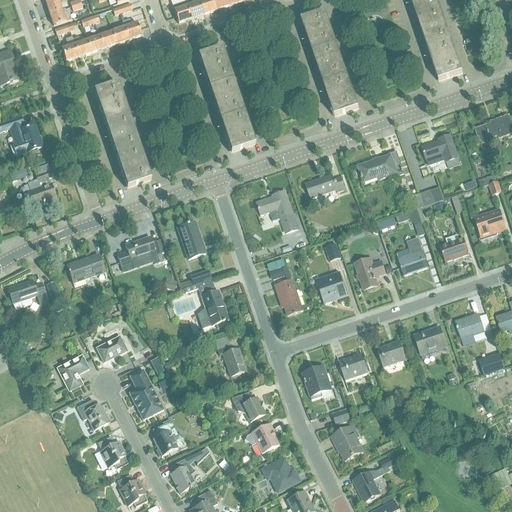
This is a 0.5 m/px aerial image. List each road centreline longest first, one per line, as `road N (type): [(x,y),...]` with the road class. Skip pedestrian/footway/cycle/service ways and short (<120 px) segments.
road 1 (residential): [(113,66),(156,185),(225,161),(184,42)]
road 2 (residential): [(220,29),(263,148),(328,126),(287,6)]
road 3 (tertiary): [(214,182),(511,80)]
road 4 (residential): [(325,0),(362,112),(433,88),(404,0)]
road 5 (residential): [(511,273),(274,354)]
road 6 (residential): [(274,354),(214,182)]
road 7 (residential): [(342,511),(274,354)]
road 8 (residential): [(169,511),(105,384)]
road 9 (residential): [(107,202),(121,195),(80,78)]
road 10 (residential): [(98,219),(52,88)]
road 11 (tertiary): [(98,219),(214,182)]
